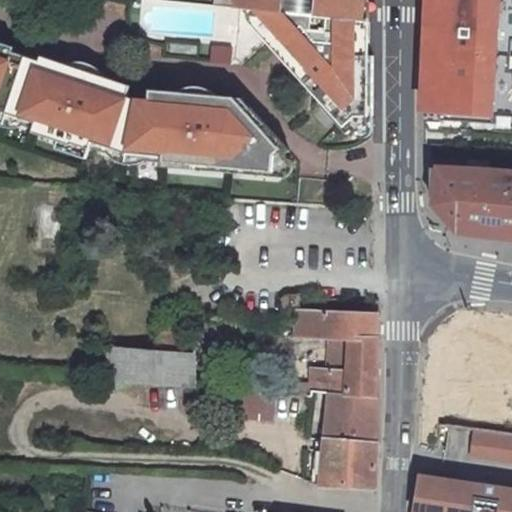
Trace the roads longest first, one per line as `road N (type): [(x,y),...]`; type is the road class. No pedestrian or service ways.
road 1 (unknown): [(363,511),(236,485),(0,453)]
road 2 (tertiary): [(403,267),(400,0)]
road 3 (tertiary): [(390,511),(403,267)]
